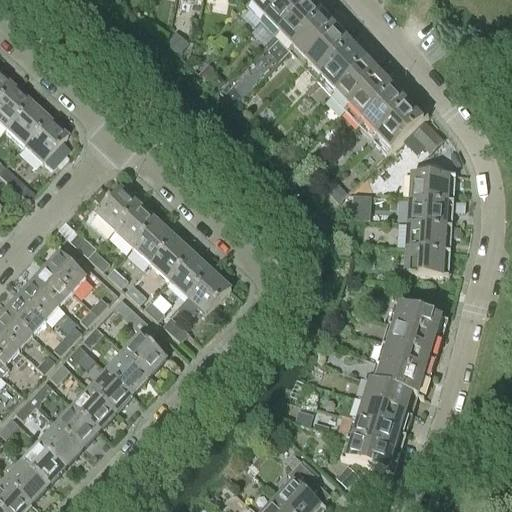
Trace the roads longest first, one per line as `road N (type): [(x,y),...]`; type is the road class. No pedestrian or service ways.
road 1 (residential): [(409,511),(448,410),(491,244),(490,189),(451,112),(356,0)]
road 2 (residential): [(79,511),(259,315),(268,295),(259,273),(115,143)]
road 3 (residential): [(0,268),(115,143)]
road 4 (residential): [(115,143),(0,35)]
